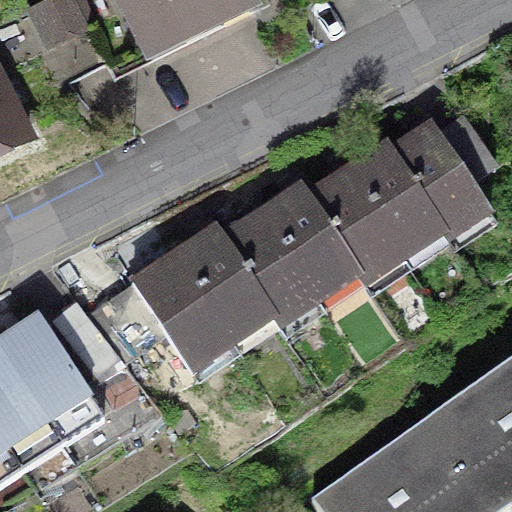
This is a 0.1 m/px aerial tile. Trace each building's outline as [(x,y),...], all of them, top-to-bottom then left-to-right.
[(118,0),(143,49),(178,32),(187,48),(220,32),(215,21),(248,5),(245,0),(118,0)] [(0,85),(0,156),(28,143),(0,85)] [(157,268),(128,286),(193,387),(281,330),(287,338),(359,292),(368,306),(496,224),(428,119),(408,132),(365,159),(327,184),(308,196),(303,187),(280,201),(238,228),(222,239),(216,229),(196,242),(157,268)] [(0,486),(106,418),(38,313),(17,326),(0,337),(0,486)] [(511,511),(511,369),(327,500),(335,511),(511,511)]
